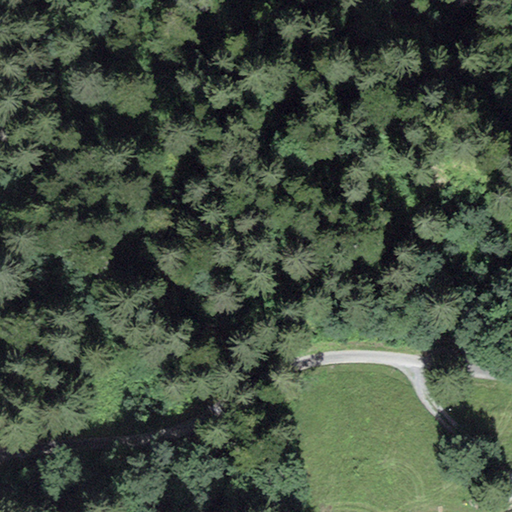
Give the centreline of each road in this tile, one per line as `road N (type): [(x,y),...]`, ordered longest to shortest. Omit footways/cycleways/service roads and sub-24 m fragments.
road 1 (unclassified): [(0,454),(174,431),(259,380),(323,358),(511,373)]
road 2 (track): [(409,360),(431,405),(511,491)]
